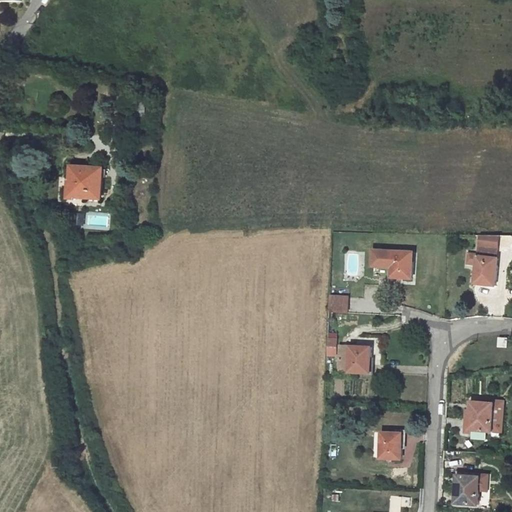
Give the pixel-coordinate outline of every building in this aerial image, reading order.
[(0,0),(0,32),(1,32),(0,22),(0,2),(22,1),(21,0),(0,0)] [(68,195),(99,197),(100,167),(69,166),(68,195)] [(475,268),(474,286),(493,289),(499,239),(480,238),(477,257),(467,255),(465,266),(475,268)] [(389,279),(410,281),(411,265),(410,264),(411,254),(373,251),(371,267),(390,269),(389,279)] [(330,297),(329,313),(348,314),(348,298),(330,297)] [(372,348),(342,347),(341,373),(371,374),(372,348)] [(472,412),(470,428),(491,430),(493,404),(471,403),(470,412),(472,412)] [(383,431),(382,456),(403,457),(403,432),(383,431)] [(459,486),(458,502),(478,503),(479,489),(487,489),(488,473),(480,472),(479,475),(457,474),(457,486),(459,486)]
